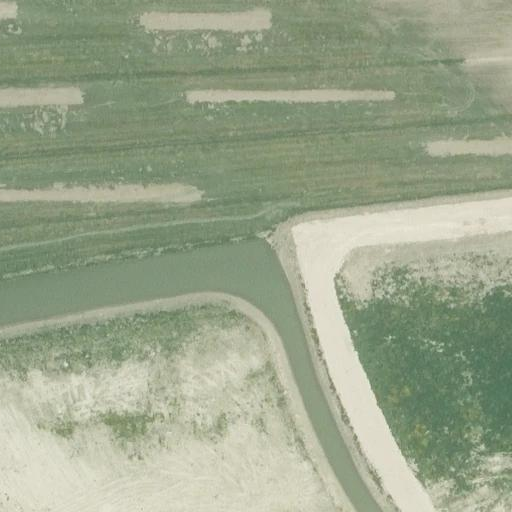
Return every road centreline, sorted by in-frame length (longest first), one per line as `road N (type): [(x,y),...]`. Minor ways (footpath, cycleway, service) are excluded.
road 1 (residential): [(0,267),(295,211)]
road 2 (residential): [(414,511),(357,403),(305,245)]
road 3 (residential): [(295,211),(233,0)]
road 4 (residential): [(305,245),(511,217)]
